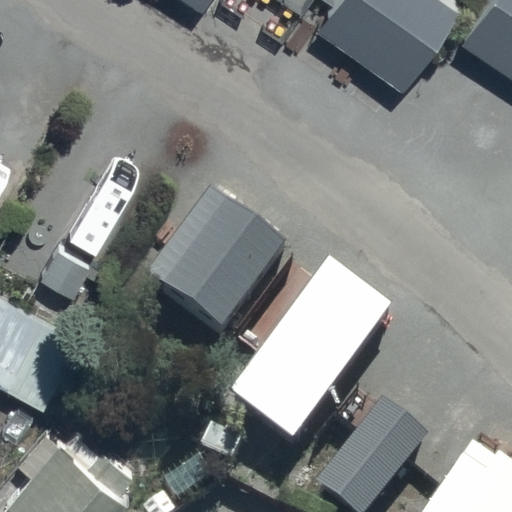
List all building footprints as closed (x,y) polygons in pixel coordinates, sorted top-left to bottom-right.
[(423,0),(333,0),(390,43),(423,0)] [(511,0),(467,0),(462,7),(511,42),(511,0)] [(206,204),(141,288),(219,347),(283,263),(206,204)] [(53,244),(32,283),(69,303),(90,264),(53,244)] [(91,349),(0,301),(0,391),(41,413),(52,390),(66,397),(91,349)] [(380,511),(430,452),(382,414),(314,497),(332,511),(380,511)] [(98,457),(73,434),(62,448),(40,432),(15,465),(26,473),(0,508),(0,511),(124,511),(129,507),(118,496),(133,480),(103,452),(98,457)] [(511,511),(511,487),(469,458),(433,511),(511,511)]
